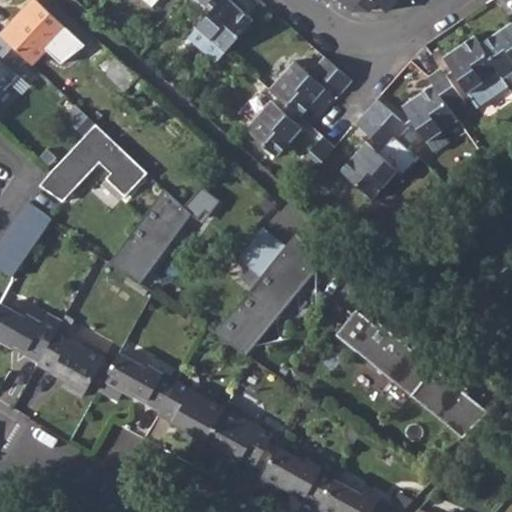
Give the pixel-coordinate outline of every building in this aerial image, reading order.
[(37,0),(32,0),(0,34),(26,58),(32,64),(53,41),(66,27),(37,0)] [(210,11),(196,26),(188,35),(217,61),(226,51),(253,19),(230,0),(219,0),(216,4),(210,11)] [(211,0),(205,6),(210,11),(216,4),(211,0)] [(374,0),(342,0),(343,0),(353,9),(370,10),(377,2),(374,0)] [(374,0),(377,2),(387,11),(396,0),(374,0)] [(511,24),(511,22),(479,43),(499,71),(503,78),(511,71),(511,24)] [(53,41),(60,49),(74,34),(66,27),(53,41)] [(0,92),(16,75),(13,72),(26,58),(0,34),(0,35),(0,92)] [(474,36),(443,56),(450,66),(455,74),(467,92),(477,106),(508,85),(503,78),(499,71),(479,43),(474,36)] [(108,49),(95,64),(125,91),(139,75),(108,49)] [(324,55),(313,68),(314,69),(321,75),(341,93),(352,80),(324,55)] [(294,60),(268,89),(300,117),(325,88),(317,80),(310,74),(294,60)] [(444,71),(449,78),(455,74),(450,66),(444,71)] [(441,67),(428,76),(433,84),(451,111),(466,102),(449,78),(444,71),(441,67)] [(310,74),(317,80),(321,75),(314,69),(310,74)] [(433,84),(401,104),(409,115),(414,123),(427,141),(457,120),(451,111),(433,84)] [(377,98),(366,111),(397,140),(408,126),(401,120),(377,98)] [(270,100),(245,128),(277,156),(302,127),(270,100)] [(65,115),(70,120),(80,109),(75,104),(65,115)] [(80,109),(70,120),(85,134),(95,123),(80,109)] [(366,111),(357,122),(380,144),(387,150),(397,140),(366,111)] [(401,120),(408,126),(414,123),(409,115),(401,120)] [(125,194),(146,171),(95,123),(85,134),(49,174),(39,186),(62,201),(99,161),(110,172),(106,177),(125,194)] [(323,136),(298,163),(311,174),(335,147),(323,136)] [(366,141),(340,169),(372,199),(398,170),(382,155),(375,149),(366,141)] [(375,149),(382,155),(387,150),(380,144),(375,149)] [(129,276),(139,283),(192,212),(164,187),(108,262),(129,276)] [(0,240),(0,267),(14,278),(53,218),(28,201),(0,240)] [(263,227),(239,256),(261,276),(286,246),(263,227)] [(261,276),(213,333),(245,354),(324,261),(297,233),(286,246),(261,276)] [(124,282),(145,296),(149,290),(139,283),(129,276),(124,282)] [(0,343),(2,339),(39,360),(56,330),(62,320),(47,312),(42,322),(27,313),(25,317),(0,303),(0,343)] [(335,333),(462,436),(487,410),(463,390),(466,387),(451,375),(448,379),(420,356),(423,352),(413,345),(410,348),(405,344),(410,338),(404,333),(399,339),(378,321),(375,325),(355,309),(335,333)] [(39,360),(38,362),(53,371),(55,366),(68,373),(65,378),(62,385),(82,396),(92,380),(98,369),(106,354),(86,342),(84,346),(56,330),(39,360)] [(100,384),(98,388),(119,400),(124,390),(160,410),(177,380),(148,363),(146,366),(118,351),(106,374),(100,384)] [(53,371),(65,378),(68,373),(55,366),(53,371)] [(92,380),(100,384),(106,374),(98,369),(92,380)] [(160,410),(159,412),(174,420),(176,415),(189,423),(186,427),(183,434),(204,446),(227,403),(207,392),(205,395),(177,380),(160,410)] [(306,395),(299,407),(307,411),(314,409),(317,403),(306,395)] [(243,453),(240,458),(255,466),(256,464),(261,456),(273,434),(246,419),(248,415),(227,403),(204,446),(224,457),(228,451),(231,446),(243,453)] [(174,420),(186,427),(189,423),(176,415),(174,420)] [(360,431),(347,422),(345,424),(344,433),(346,438),(352,446),(360,431)] [(228,451),(240,458),(243,453),(231,446),(228,451)] [(263,471),(256,483),(277,495),(283,485),(319,505),(334,478),(336,475),(306,458),(304,462),(277,446),(269,460),(263,471)] [(255,466),(263,471),(269,460),(261,456),(256,464),(255,466)] [(319,505),(314,511),(399,511),(411,500),(397,492),(390,505),(363,490),(361,493),(334,478),(319,505)]
